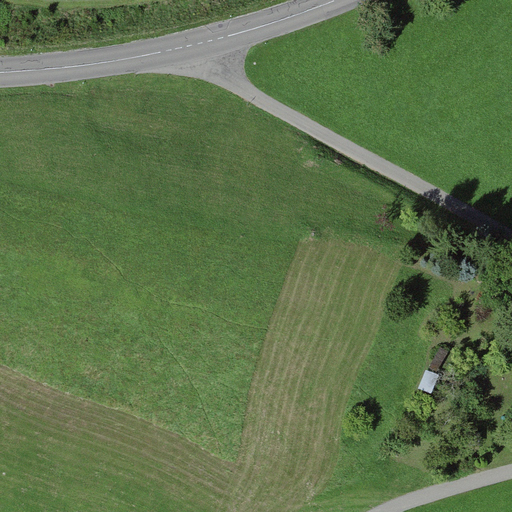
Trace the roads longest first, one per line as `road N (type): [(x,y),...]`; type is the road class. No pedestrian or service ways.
road 1 (residential): [(511,241),(229,80),(205,43)]
road 2 (tertiary): [(0,76),(205,43)]
road 3 (tertiary): [(205,43),(338,0)]
road 4 (unclassified): [(511,471),(385,511)]
